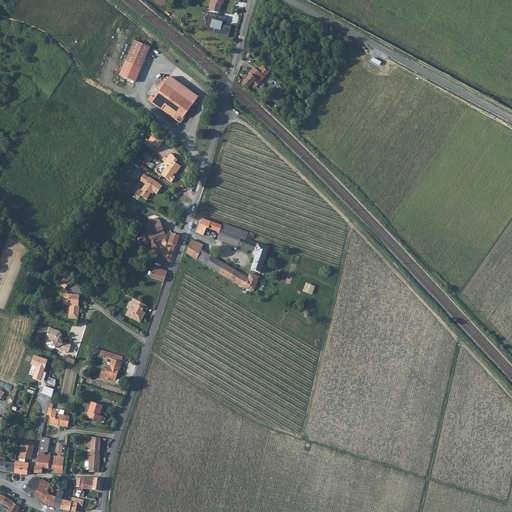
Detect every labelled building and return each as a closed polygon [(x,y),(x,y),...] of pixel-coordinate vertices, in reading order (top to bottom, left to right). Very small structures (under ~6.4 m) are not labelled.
[(210,0),(208,9),(219,12),(222,3),(223,4),(223,0),(210,0)] [(227,37),(229,26),(223,24),(225,17),(206,13),(203,23),(209,24),(208,26),(212,27),(212,31),(217,32),(216,34),(227,37)] [(132,40),(123,61),(139,68),(148,47),(132,40)] [(251,84),(254,88),(265,77),(255,68),(242,83),(247,88),(251,84)] [(260,72),(265,76),(269,73),(263,68),(260,72)] [(151,103),(181,124),(186,116),(185,115),(198,97),(170,76),(151,103)] [(158,148),(164,140),(154,133),(149,140),(146,138),(144,142),(150,146),(152,143),(158,148)] [(170,153),(167,157),(167,158),(164,156),(162,160),(164,162),(163,164),(166,167),(161,175),(170,181),(175,173),(176,174),(181,166),(175,163),(177,161),(177,159),(174,157),(174,156),(170,153)] [(129,159),(124,165),(132,170),(136,163),(129,159)] [(145,185),(149,178),(144,175),(139,181),(145,185)] [(162,186),(150,178),(149,178),(145,185),(141,191),(144,192),(141,196),(147,200),(152,192),(156,195),(162,186)] [(140,190),(139,190),(135,195),(139,198),(141,196),(144,192),(141,191),(140,190)] [(149,221),(152,227),(160,224),(158,218),(149,221)] [(251,269),(261,273),(269,247),(257,243),(257,244),(247,241),(248,239),(250,233),(224,223),(223,226),(220,232),(222,225),(202,218),(196,232),(203,236),(207,228),(219,233),(217,239),(253,252),(252,255),(255,256),(251,269)] [(167,238),(161,223),(160,224),(152,227),(146,228),(149,234),(152,243),(154,243),(157,247),(159,246),(157,242),(167,238)] [(149,234),(137,238),(141,247),(148,245),(151,244),(154,248),(157,247),(154,243),(152,243),(149,234)] [(169,244),(176,246),(180,236),(172,234),(169,244)] [(192,239),(186,253),(246,290),(249,288),(251,285),(256,287),(259,277),(250,273),(248,277),(201,249),(203,245),(192,239)] [(164,256),(171,258),(176,246),(169,244),(167,249),(163,248),(161,252),(164,256)] [(164,282),(167,272),(161,269),(154,268),(150,278),(164,282)] [(70,284),(64,279),(59,284),(65,289),(70,284)] [(306,286),(312,289),(315,285),(309,281),(306,286)] [(78,306),(80,295),(69,294),(68,304),(68,305),(69,305),(70,305),(68,318),(78,319),(79,307),(77,307),(77,306),(78,306)] [(135,299),(134,302),(130,309),(128,310),(125,315),(131,318),(140,322),(145,313),(142,311),(143,309),(144,309),(146,305),(135,299)] [(59,331),(49,327),(45,338),(51,340),(54,347),(67,352),(70,344),(62,341),(61,342),(59,337),(61,336),(59,331)] [(109,358),(111,353),(101,350),(100,355),(109,358)] [(102,368),(99,377),(104,378),(104,376),(109,377),(116,379),(118,372),(117,371),(118,369),(119,370),(123,357),(111,353),(109,358),(112,359),(110,367),(107,366),(106,369),(102,368)] [(48,361),(34,356),(31,365),(37,367),(33,378),(41,381),(48,361)] [(86,417),(100,421),(102,416),(99,415),(102,405),(91,402),(86,417)] [(46,415),(51,416),(50,420),(68,423),(70,416),(56,413),(57,409),(48,407),(46,415)] [(38,448),(42,432),(39,431),(39,434),(37,433),(37,436),(35,436),(33,443),(17,440),(16,450),(21,451),(20,459),(27,459),(32,459),(31,467),(34,468),(35,459),(36,454),(38,448)] [(89,471),(98,472),(98,471),(100,454),(99,454),(100,444),(91,443),(88,443),(88,447),(91,447),(90,453),(89,453),(89,459),(89,461),(88,465),(89,471)] [(53,473),(62,473),(66,447),(59,446),(58,458),(45,458),(45,454),(36,454),(35,459),(34,468),(34,473),(42,473),(42,470),(53,470),(53,473)] [(0,470),(14,473),(16,464),(0,461),(0,470)] [(15,461),(16,464),(14,473),(27,474),(29,464),(15,461)] [(94,477),(84,478),(81,488),(81,491),(92,493),(93,490),(99,491),(101,479),(99,478),(97,477),(94,477)] [(25,490),(34,495),(38,488),(36,487),(40,479),(32,478),(31,480),(30,479),(25,490)] [(77,479),(75,487),(81,488),(84,478),(77,479)] [(49,485),(40,479),(36,487),(38,488),(34,495),(44,501),(48,494),(45,492),(49,485)] [(53,507),(55,498),(51,496),(53,487),(56,489),(57,486),(51,482),(49,485),(45,492),(48,494),(44,501),(44,503),(53,507)] [(53,507),(60,509),(63,500),(60,499),(62,492),(57,491),(55,498),(53,507)] [(3,495),(2,502),(4,504),(3,506),(8,509),(7,511),(8,511),(11,511),(17,511),(23,500),(20,498),(17,504),(14,501),(3,495)] [(63,500),(60,509),(75,511),(78,500),(72,499),(72,502),(66,501),(63,500)]
